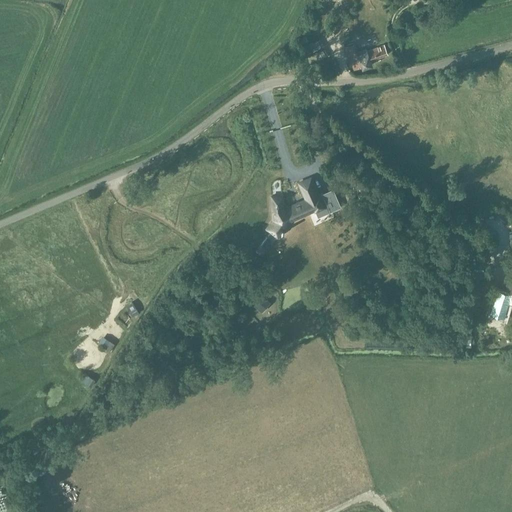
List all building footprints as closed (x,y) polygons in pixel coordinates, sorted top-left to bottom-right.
[(307,37),(301,42),(305,46),(310,41),(307,37)] [(370,61),(388,55),(384,46),(367,52),(366,50),(357,53),(353,43),(345,46),(353,69),(361,67),(362,68),(372,65),(370,61)] [(310,179),(299,184),(306,200),(287,209),(283,205),(283,198),(272,197),(272,221),(268,228),(271,230),(270,231),(277,236),(282,232),(283,231),(284,225),(288,220),(314,210),(314,211),(324,208),(319,195),(317,196),(310,179)] [(261,244),(256,250),(262,254),(267,249),(261,244)] [(483,285),(470,285),(472,304),(484,303),(483,285)] [(507,297),(495,294),(490,316),(505,319),(508,306),(511,306),(511,289),(509,289),(507,297)] [(253,291),(246,300),(260,311),(263,306),(267,302),(257,294),(253,291)] [(98,343),(109,351),(114,344),(103,335),(98,343)]
